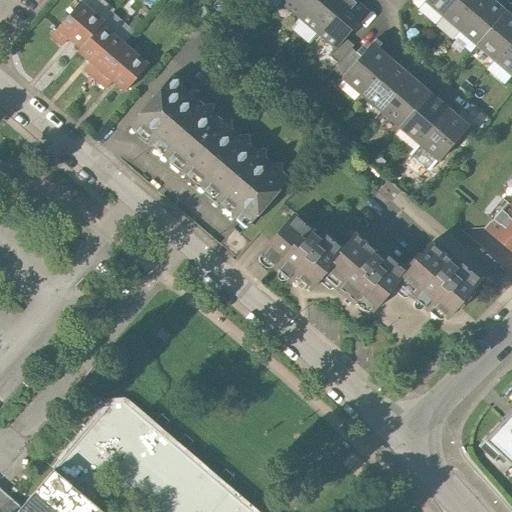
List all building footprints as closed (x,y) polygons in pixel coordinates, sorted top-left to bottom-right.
[(283,0),(282,2),(300,17),(314,0),(283,0)] [(345,0),(314,0),(300,17),(318,32),(345,0)] [(365,13),(350,0),(345,0),(318,32),(336,48),(345,37),(365,13)] [(419,11),(427,2),(428,0),(410,0),(409,2),(419,11)] [(428,0),(427,2),(444,17),(458,0),(428,0)] [(458,0),(444,17),(461,32),(488,0),(458,0)] [(488,0),(461,32),(478,47),(507,13),(491,0),(488,0)] [(70,40),(81,49),(101,26),(103,24),(81,6),(51,41),(62,49),(70,40)] [(478,47),(495,61),(511,41),(511,17),(507,13),(478,47)] [(85,75),(94,83),(125,47),(101,26),(81,49),(77,54),(92,66),(85,75)] [(244,41),(236,34),(229,43),(236,49),(244,41)] [(329,56),(339,65),(352,50),(355,46),(345,37),(336,48),(329,56)] [(511,41),(495,61),(511,75),(511,41)] [(147,66),(125,47),(94,83),(105,92),(113,82),(125,92),(147,66)] [(344,80),(363,96),(391,63),(372,47),(362,58),(344,80)] [(334,71),(344,80),(362,58),(352,50),(339,65),(334,71)] [(442,64),(429,53),(424,59),(437,70),(442,64)] [(363,96),(382,113),(410,80),(397,68),(391,63),(363,96)] [(382,113),(401,129),(429,96),(410,80),(382,113)] [(471,85),(465,80),(458,87),(465,93),(471,85)] [(131,128),(246,227),(250,223),(286,181),(171,81),(162,91),(158,88),(137,112),(141,116),(131,128)] [(401,129),(420,145),(448,112),(429,96),(401,129)] [(467,129),(448,112),(420,145),(439,162),(467,129)] [(511,251),(511,201),(487,230),(511,251)] [(311,290),(322,277),(341,254),(297,217),(262,258),(293,283),(297,279),(311,290)] [(220,244),(238,259),(261,232),(250,223),(246,227),(240,234),(233,229),(220,244)] [(375,313),(397,286),(406,275),(358,235),(341,254),(322,277),(356,305),(360,300),(375,313)] [(434,308),(449,320),(482,281),(465,266),(461,271),(431,245),(406,275),(397,286),(430,313),(434,308)] [(109,402),(52,468),(84,496),(109,468),(160,511),(250,511),(123,402),(109,402)] [(511,411),(485,440),(511,465),(511,411)] [(18,508),(14,511),(102,511),(84,496),(52,468),(18,508)] [(0,511),(14,511),(18,508),(0,492),(0,511)]
